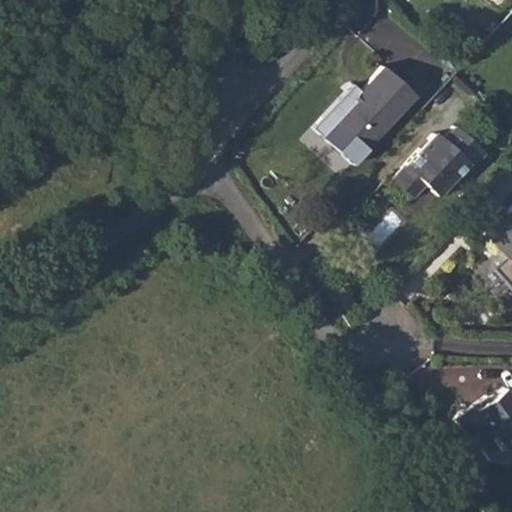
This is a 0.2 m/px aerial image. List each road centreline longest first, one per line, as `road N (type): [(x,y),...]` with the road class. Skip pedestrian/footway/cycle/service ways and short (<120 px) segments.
road 1 (residential): [(372,399),(198,159)]
road 2 (residential): [(0,309),(108,237),(198,159)]
road 3 (residential): [(235,126),(346,0)]
road 4 (track): [(438,511),(372,399)]
road 5 (residential): [(235,126),(226,0)]
